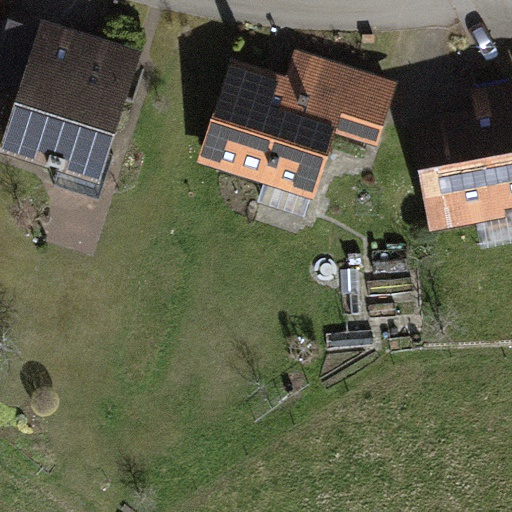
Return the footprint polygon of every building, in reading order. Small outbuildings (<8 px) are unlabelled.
[(0,42),(0,96),(13,101),(37,31),(7,21),(0,42)] [(13,101),(0,141),(0,155),(99,186),(140,52),(39,21),(37,31),(13,101)] [(355,71),(294,52),(285,80),(229,62),(196,164),(313,202),(334,135),(355,71)] [(397,84),(355,71),(334,135),(377,148),(397,84)] [(472,110),(409,122),(430,234),(507,219),(506,212),(511,210),(511,83),(469,91),(472,110)]
